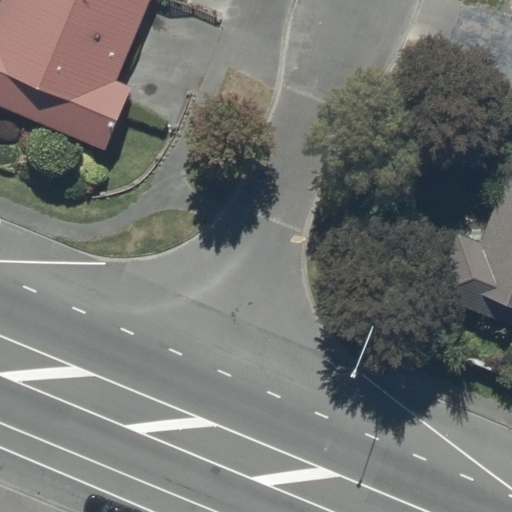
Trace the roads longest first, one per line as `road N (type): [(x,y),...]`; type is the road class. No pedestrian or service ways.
road 1 (residential): [(184,430),(361,0)]
road 2 (secondary): [(184,430),(382,511)]
road 3 (secondary): [(0,355),(184,430)]
